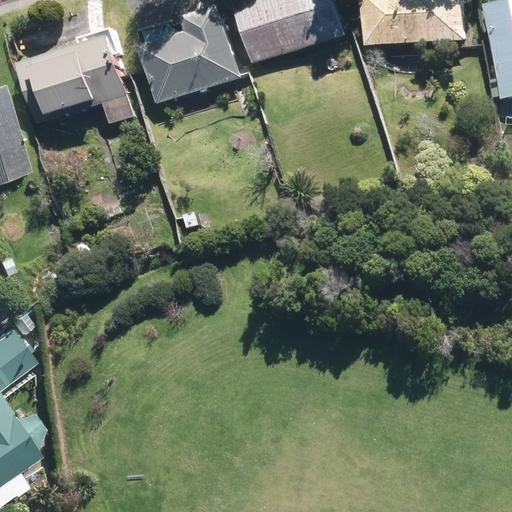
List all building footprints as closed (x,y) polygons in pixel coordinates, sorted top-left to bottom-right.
[(342,0),(285,0),(245,12),(258,56),(351,29),(342,0)] [(472,0),(373,0),(375,37),(474,33),(472,0)] [(511,8),(496,11),(509,95),(511,94),(511,8)] [(231,14),(149,38),(166,96),(248,73),(231,14)] [(116,42),(28,70),(43,117),(131,89),(116,42)] [(0,174),(30,164),(2,82),(0,82),(0,174)] [(132,217),(121,181),(65,200),(76,235),(132,217)] [(13,246),(0,253),(0,262),(10,280),(26,271),(13,246)] [(19,333),(0,346),(0,384),(37,357),(19,333)] [(0,475),(37,451),(0,393),(0,475)]
